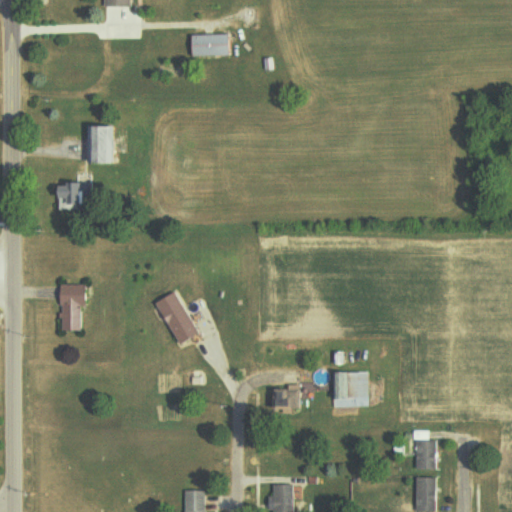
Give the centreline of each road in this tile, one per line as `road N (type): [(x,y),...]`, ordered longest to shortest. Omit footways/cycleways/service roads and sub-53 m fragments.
road 1 (tertiary): [(13,511),(7,222)]
road 2 (tertiary): [(7,222),(9,0)]
